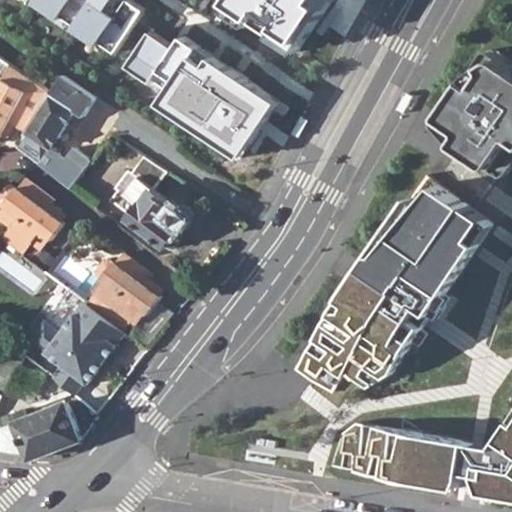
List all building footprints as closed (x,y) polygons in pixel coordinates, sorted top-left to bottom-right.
[(37,0),(120,56),(152,10),(137,0),(98,0),(96,4),(89,0),(37,0)] [(209,0),(235,17),(307,63),(347,0),(209,0)] [(167,22),(138,66),(175,91),(163,109),(239,160),(286,90),(213,41),(207,49),(167,22)] [(511,43),(492,50),(450,103),(451,122),(503,161),(511,147),(511,43)] [(51,93),(10,65),(3,79),(0,76),(0,138),(10,123),(27,131),(51,93)] [(61,77),(51,93),(76,111),(84,117),(95,100),(61,77)] [(27,131),(49,146),(52,148),(59,137),(76,111),(51,93),(27,131)] [(316,121),(308,117),(299,134),(307,139),(316,121)] [(91,160),(59,137),(52,148),(49,146),(44,154),(22,138),(16,146),(71,188),(91,160)] [(152,191),(166,172),(143,156),(131,172),(127,170),(114,189),(116,192),(110,201),(132,218),(130,220),(166,248),(168,245),(175,248),(182,237),(178,232),(188,217),(152,191)] [(493,220),(429,176),(300,361),(364,405),(493,220)] [(0,218),(11,226),(2,238),(22,254),(31,242),(40,248),(48,238),(50,240),(63,222),(61,221),(64,216),(49,205),(50,204),(36,193),(40,189),(25,178),(18,188),(7,185),(0,194),(0,198),(4,205),(0,210),(0,218)] [(36,193),(50,204),(54,199),(40,189),(36,193)] [(50,204),(49,205),(64,216),(65,215),(50,204)] [(103,280),(88,303),(123,329),(132,317),(138,322),(146,312),(148,313),(161,295),(161,291),(146,279),(149,277),(136,268),(139,263),(124,252),(116,262),(106,259),(98,270),(98,274),(103,280)] [(152,273),(139,263),(136,268),(149,277),(152,273)] [(87,384),(126,332),(123,329),(88,303),(85,300),(61,331),(45,319),(31,338),(61,365),(84,382),(87,384)] [(0,353),(0,388),(4,390),(23,356),(5,343),(0,353)] [(74,395),(84,382),(61,365),(51,378),(74,395)] [(0,452),(33,458),(60,448),(80,440),(83,436),(69,401),(29,416),(26,407),(15,412),(18,420),(4,425),(0,452)] [(511,429),(508,435),(361,421),(355,469),(511,491),(511,429)]
